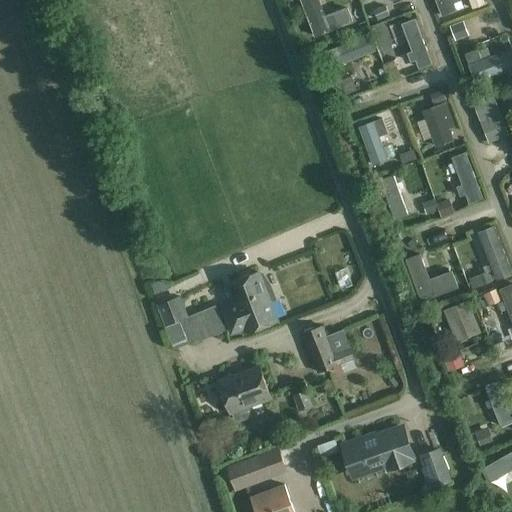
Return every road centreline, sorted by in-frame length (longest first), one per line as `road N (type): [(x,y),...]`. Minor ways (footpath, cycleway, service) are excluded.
road 1 (residential): [(270,0),(419,398)]
road 2 (residential): [(424,0),(511,234)]
